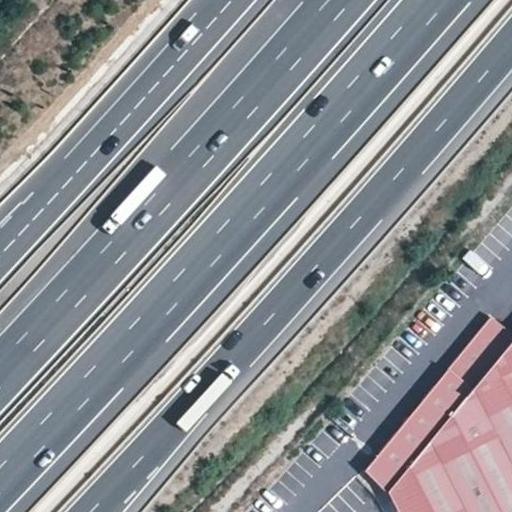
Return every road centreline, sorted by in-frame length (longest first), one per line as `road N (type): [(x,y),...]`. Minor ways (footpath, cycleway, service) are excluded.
road 1 (motorway): [(0,478),(437,0)]
road 2 (motorway): [(91,511),(511,42)]
road 3 (motorway): [(339,0),(0,374)]
road 4 (motorway): [(231,0),(0,254)]
road 5 (unknown): [(290,511),(511,252)]
